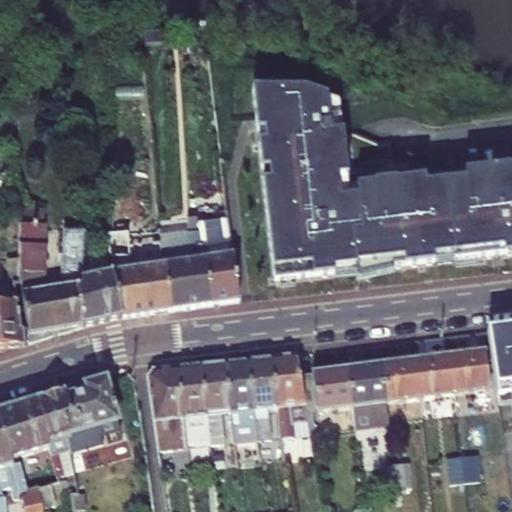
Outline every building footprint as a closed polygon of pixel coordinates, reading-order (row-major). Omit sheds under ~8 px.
[(303,89),(251,96),(274,284),(511,255),(511,169),(461,176),(462,183),(422,188),(421,181),(393,185),(393,183),(372,186),(372,187),(354,189),(355,200),(347,201),(340,136),(327,137),(323,101),(303,89)] [(468,92),(457,94),(459,106),(470,104),(468,92)] [(124,160),(113,160),(114,219),(115,234),(127,233),(132,233),(132,215),(125,214),(124,160)] [(44,210),(19,210),(19,233),(44,233),(44,210)] [(77,289),(83,330),(123,321),(122,319),(114,277),(131,274),(129,258),(116,259),(115,234),(114,219),(107,219),(107,252),(109,259),(83,264),(82,288),(77,289)] [(205,262),(211,308),(239,305),(239,304),(230,241),(228,222),(197,225),(196,219),(190,219),(187,219),(188,239),(189,247),(194,247),(195,250),(197,263),(205,262)] [(19,233),(19,263),(19,287),(30,346),(83,330),(77,289),(82,288),(83,264),(83,257),(84,233),(64,232),(60,291),(45,293),(44,233),(19,233)] [(122,319),(123,321),(172,314),(171,313),(163,255),(162,251),(136,255),(134,241),(128,242),(127,233),(115,234),(116,259),(129,258),(131,274),(114,277),(122,319)] [(161,244),(162,251),(163,255),(195,250),(194,247),(189,247),(188,239),(161,244)] [(140,240),(134,241),(136,255),(162,251),(161,244),(141,246),(140,240)] [(163,255),(171,313),(172,314),(211,308),(205,262),(197,263),(195,250),(163,255)] [(107,252),(83,257),(83,264),(109,259),(107,252)] [(8,262),(8,286),(0,286),(0,295),(15,293),(13,288),(19,287),(19,263),(8,262)] [(0,349),(24,347),(15,293),(0,295),(0,349)] [(511,329),(487,333),(499,404),(511,401),(511,329)] [(451,359),(455,396),(490,392),(485,355),(451,359)] [(310,436),(306,415),(300,377),(297,357),(272,359),(278,410),(281,439),(310,436)] [(272,440),(268,411),(278,410),(272,359),(248,362),(254,412),(257,442),(272,440)] [(416,363),(421,401),(455,396),(451,359),(416,363)] [(248,443),(244,414),(254,412),(248,362),(223,364),(230,415),(233,444),(248,443)] [(382,367),(386,404),(421,401),(416,363),(382,367)] [(225,445),(221,416),(230,415),(223,364),(200,367),(209,447),(225,445)] [(176,370),(187,450),(209,447),(200,367),(176,370)] [(356,428),(389,424),(386,404),(382,367),(348,371),(353,408),(356,428)] [(145,378),(157,454),(187,450),(176,370),(152,372),(145,378)] [(300,377),(306,415),(353,408),(348,371),(300,377)] [(86,446),(82,433),(117,424),(105,381),(84,387),(85,392),(66,398),(64,393),(63,393),(70,419),(65,421),(70,457),(87,452),(86,446)] [(70,457),(65,421),(70,419),(63,393),(34,401),(49,449),(58,479),(73,474),(70,457)] [(0,428),(11,461),(49,449),(34,401),(0,411),(0,428)] [(117,424),(82,433),(86,446),(121,436),(117,424)] [(28,491),(20,465),(14,467),(11,461),(0,428),(0,511),(7,511),(7,508),(16,508),(16,511),(41,511),(41,510),(39,489),(28,491)] [(211,458),(213,472),(224,470),(221,456),(211,458)] [(463,460),(466,486),(483,484),(479,457),(463,460)] [(447,462),(450,487),(466,486),(463,460),(447,462)] [(394,467),(397,491),(413,490),(410,466),(394,467)] [(379,470),(382,494),(397,491),(394,467),(379,470)] [(51,486),(39,489),(41,510),(54,508),(51,486)] [(83,511),(85,511),(82,494),(77,494),(70,496),(72,511),(83,511)]
